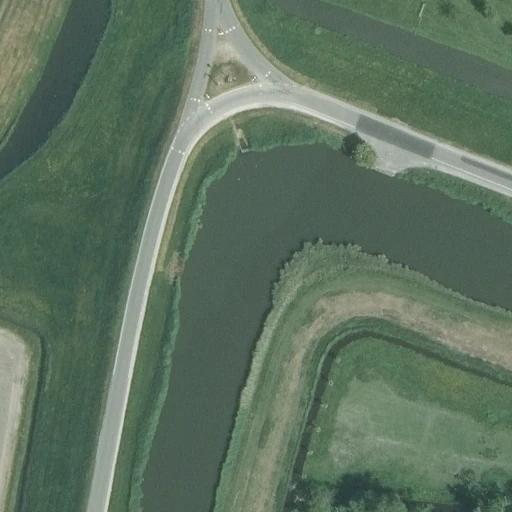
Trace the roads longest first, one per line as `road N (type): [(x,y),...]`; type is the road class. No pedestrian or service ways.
road 1 (tertiary): [(95,511),(147,251),(190,128)]
road 2 (tertiary): [(511,181),(292,96)]
road 3 (unclassified): [(217,4),(190,128)]
road 4 (unclassified): [(292,96),(243,50),(217,4)]
